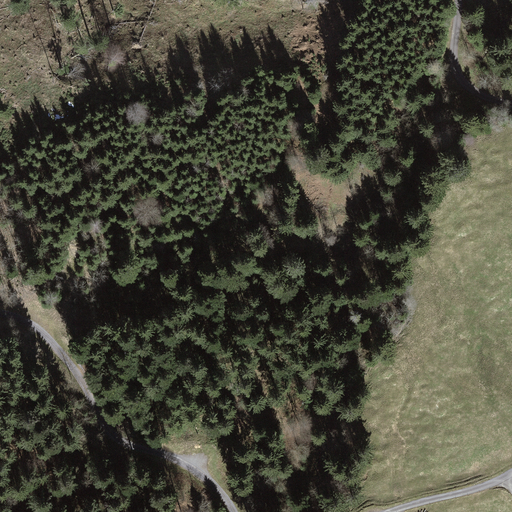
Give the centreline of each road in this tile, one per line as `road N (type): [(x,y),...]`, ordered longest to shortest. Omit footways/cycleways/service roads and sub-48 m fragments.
road 1 (track): [(228,511),(193,468),(99,426),(45,336),(0,313)]
road 2 (track): [(459,0),(455,73),(488,99),(511,103)]
road 3 (track): [(511,474),(390,511)]
